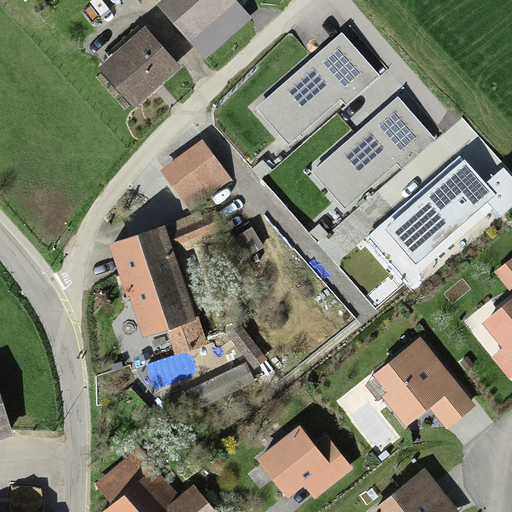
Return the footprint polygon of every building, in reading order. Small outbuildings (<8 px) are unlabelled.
[(204,57),(247,18),(230,0),(164,0),(157,6),(204,57)] [(143,27),(98,68),(136,110),(181,69),(143,27)] [(256,107),(289,145),(341,100),(346,104),(379,75),(342,33),(256,107)] [(312,172),(344,208),(396,163),(400,168),(434,139),(397,97),(312,172)] [(228,177),(203,143),(166,169),(190,204),(228,177)] [(485,184),(464,159),(384,229),(415,264),(486,202),(500,217),(511,206),(511,178),(503,168),(485,184)] [(162,212),(98,233),(134,341),(198,320),(162,212)] [(511,366),(511,294),(477,321),(511,366)] [(449,382),(416,339),(367,376),(400,419),(449,382)] [(0,402),(0,436),(10,434),(0,402)] [(290,430),(254,460),(280,489),(315,459),(290,430)] [(135,450),(94,486),(111,504),(101,511),(212,511),(190,487),(177,498),(135,450)] [(375,511),(445,511),(417,473),(371,506),(375,511)]
